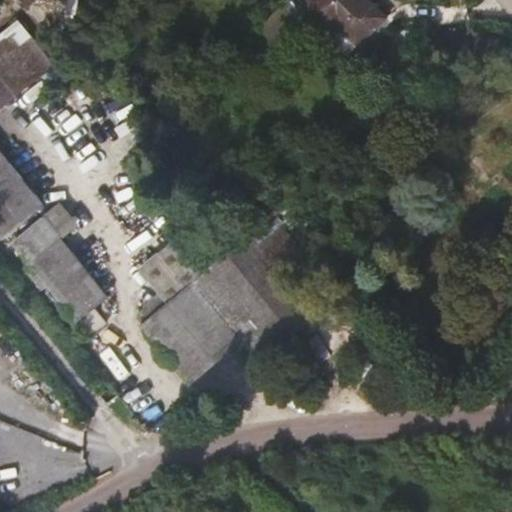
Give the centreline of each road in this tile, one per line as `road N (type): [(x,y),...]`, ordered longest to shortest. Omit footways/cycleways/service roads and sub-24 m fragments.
road 1 (tertiary): [(511,416),(312,426),(185,452),(142,475)]
road 2 (unclassified): [(142,475),(0,300)]
